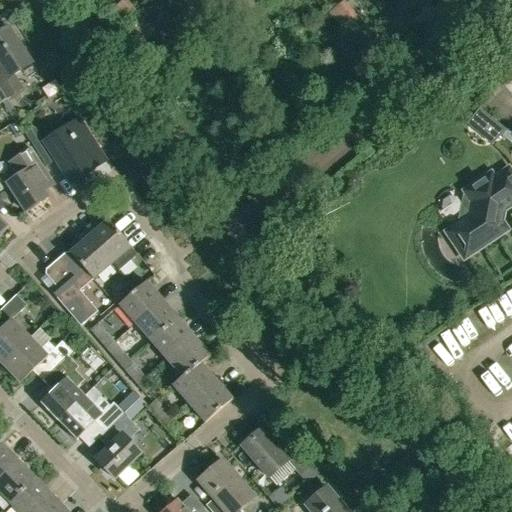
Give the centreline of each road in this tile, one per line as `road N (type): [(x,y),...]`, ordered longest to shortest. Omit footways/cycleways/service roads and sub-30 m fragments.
road 1 (residential): [(118,511),(268,384),(115,182),(33,234),(0,267)]
road 2 (residential): [(105,511),(0,401)]
